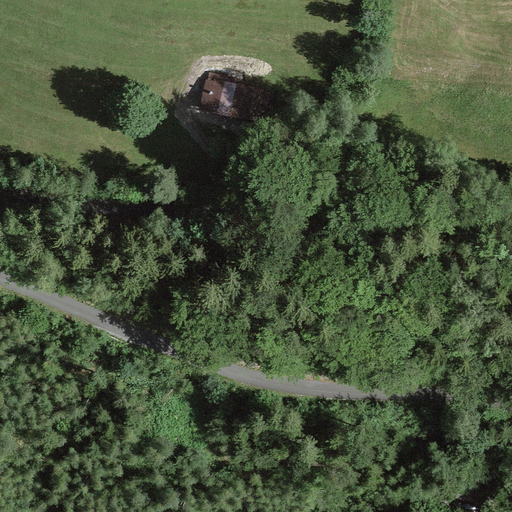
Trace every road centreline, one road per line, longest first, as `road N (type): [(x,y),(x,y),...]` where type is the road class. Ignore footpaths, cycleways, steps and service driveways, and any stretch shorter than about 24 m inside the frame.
road 1 (unclassified): [(511,405),(237,374),(0,277)]
road 2 (unclassified): [(0,188),(235,226),(511,226)]
